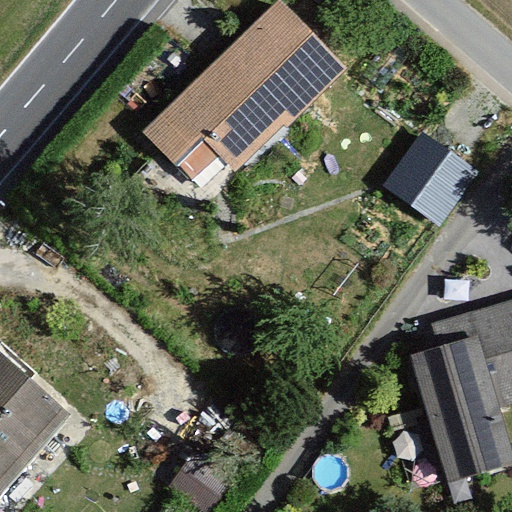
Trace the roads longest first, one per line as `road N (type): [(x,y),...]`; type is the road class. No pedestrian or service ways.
road 1 (secondary): [(0,123),(108,0)]
road 2 (residential): [(511,82),(415,0)]
